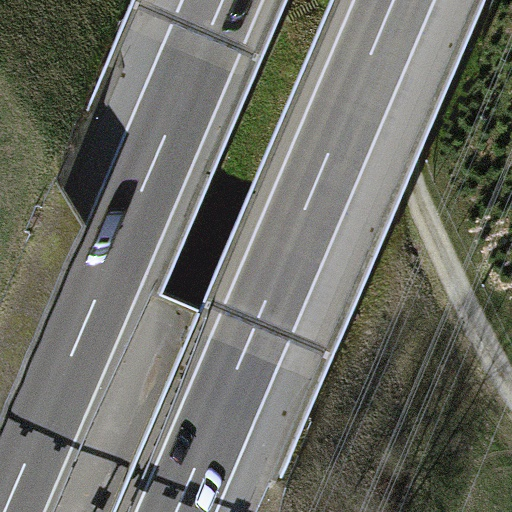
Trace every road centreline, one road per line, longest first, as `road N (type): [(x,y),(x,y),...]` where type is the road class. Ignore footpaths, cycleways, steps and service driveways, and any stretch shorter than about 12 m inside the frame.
road 1 (motorway): [(177,511),(395,0)]
road 2 (motorway): [(221,0),(4,511)]
road 3 (track): [(511,379),(417,199),(357,0)]
